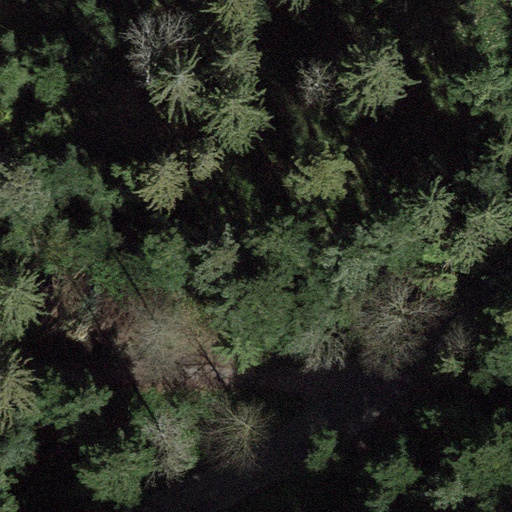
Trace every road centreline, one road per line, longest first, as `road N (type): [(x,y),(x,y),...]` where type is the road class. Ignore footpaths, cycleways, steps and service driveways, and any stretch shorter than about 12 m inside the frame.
road 1 (track): [(0,323),(61,309),(357,312),(511,445)]
road 2 (unclassified): [(511,209),(357,312),(190,495),(162,511)]
